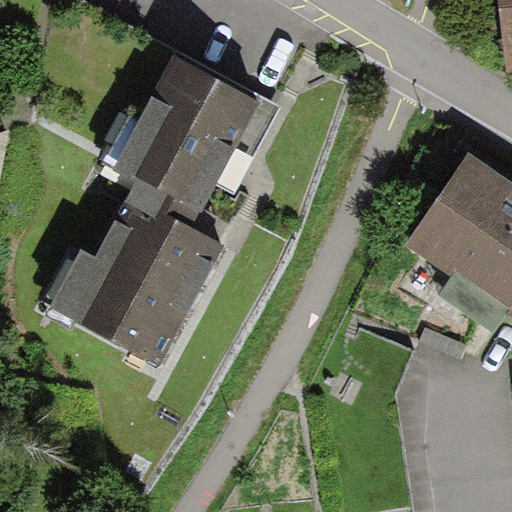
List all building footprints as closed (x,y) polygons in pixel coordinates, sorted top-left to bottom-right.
[(511,0),(500,0),(509,81),(511,80),(511,0)] [(263,115),(175,67),(147,117),(133,111),(103,171),(116,179),(113,183),(137,195),(139,191),(200,223),(204,225),(263,115)] [(0,187),(10,135),(0,138),(0,187)] [(511,193),(472,166),(409,259),(451,289),(438,307),(495,347),(509,328),(511,330),(511,193)] [(139,191),(137,195),(98,270),(81,262),(51,320),(160,376),(227,255),(193,239),(200,223),(139,191)] [(412,511),(395,398),(417,354),(358,325),(322,398),(339,511),(412,511)]
